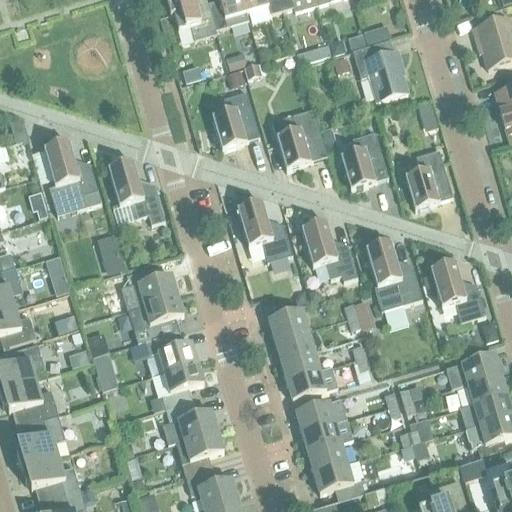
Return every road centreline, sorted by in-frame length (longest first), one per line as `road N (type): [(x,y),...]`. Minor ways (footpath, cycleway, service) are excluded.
road 1 (residential): [(274,511),(166,157)]
road 2 (residential): [(495,257),(166,157)]
road 3 (residential): [(495,257),(420,0)]
road 4 (residential): [(0,104),(166,157)]
road 5 (residential): [(166,157),(121,0)]
